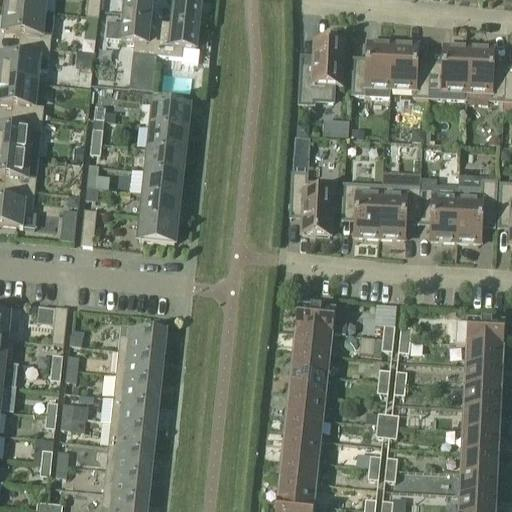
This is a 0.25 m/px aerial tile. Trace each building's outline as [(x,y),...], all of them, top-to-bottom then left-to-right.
[(5,0),(5,4),(7,5),(6,12),(44,16),(45,0),(5,0)] [(74,0),(72,19),(86,21),(99,22),(101,0),(74,0)] [(156,60),(157,60),(160,34),(148,33),(151,8),(139,7),(139,3),(123,1),(121,20),(125,20),(122,46),(134,48),(133,58),(156,60)] [(175,10),(172,35),(160,34),(157,60),(181,63),(182,53),(195,54),(198,28),(201,29),(204,9),(187,8),(187,12),(175,10)] [(3,36),(26,39),(25,50),(50,53),(51,40),(53,17),(44,16),(6,12),(5,20),(3,20),(2,33),(4,33),(3,36)] [(314,69),(301,69),(299,109),(314,110),(314,106),(333,107),(334,90),(340,90),(342,47),(315,46),(314,69)] [(367,100),(367,94),(390,94),(392,49),(367,48),(366,72),(353,71),(352,99),(367,100)] [(413,102),(428,103),(429,75),(416,74),(417,50),(392,49),(390,94),(413,95),(413,102)] [(0,84),(36,88),(37,74),(48,75),(50,53),(25,50),(23,62),(1,60),(1,63),(0,63),(0,84)] [(442,75),(429,75),(428,103),(466,104),(468,53),(443,52),(442,75)] [(493,54),(468,53),(466,104),(468,104),(468,108),(488,109),(488,105),(503,106),(505,78),(492,78),(493,54)] [(156,60),(133,58),(129,94),(153,96),(156,60)] [(511,78),(505,78),(503,106),(511,106),(511,78)] [(0,108),(18,110),(17,122),(42,125),(44,112),(34,110),(36,88),(0,84),(0,108)] [(189,111),(154,107),(151,131),(186,135),(189,111)] [(94,124),(104,126),(105,113),(95,112),(94,124)] [(0,156),(38,161),(42,125),(17,122),(16,134),(0,132),(0,156)] [(151,131),(149,153),(184,157),(186,135),(151,131)] [(103,135),(93,134),(91,147),(101,148),(103,135)] [(90,160),(100,161),(101,148),(91,147),(90,160)] [(149,153),(146,176),(181,180),(184,157),(149,153)] [(0,180),(11,182),(9,194),(35,196),(38,161),(0,156),(0,180)] [(383,184),(420,186),(420,177),(384,175),(383,184)] [(146,176),(144,198),(179,202),(181,180),(146,176)] [(307,179),(292,178),(290,214),(303,215),(302,239),(329,240),(331,197),(325,197),(325,188),(306,187),(307,179)] [(88,180),(86,192),(96,193),(98,181),(88,180)] [(481,224),(494,224),(496,197),(496,186),(482,186),(482,194),(458,193),(457,203),(455,246),(480,248),(481,224)] [(355,217),(354,241),(379,243),(381,191),(344,189),(342,217),(355,217)] [(511,189),(500,189),(498,225),(511,225),(510,249),(511,249),(511,189)] [(420,193),(381,191),(379,243),(404,244),(405,220),(418,221),(420,193)] [(85,205),(95,206),(96,193),(86,192),(85,205)] [(434,194),(420,193),(418,221),(431,221),(430,245),(455,246),(457,203),(434,202),(434,194)] [(32,218),(35,196),(9,194),(8,206),(0,204),(0,229),(21,232),(22,217),(32,218)] [(141,221),(176,225),(179,202),(144,198),(141,221)] [(80,250),(92,252),(96,216),(84,215),(80,250)] [(174,248),(176,225),(141,221),(139,244),(174,248)] [(64,350),(64,349),(68,313),(55,312),(51,349),(64,350)] [(310,313),(298,312),(296,334),(331,338),(334,316),(321,314),(310,313)] [(11,319),(0,317),(0,342),(8,344),(11,319)] [(467,326),(466,349),(502,351),(503,328),(491,327),(480,326),(480,327),(467,326)] [(393,345),(395,331),(384,330),(382,344),(393,345)] [(121,331),(118,356),(162,360),(165,336),(121,331)] [(410,346),(411,333),(400,332),(399,346),(410,346)] [(331,339),(331,338),(296,334),(296,335),(294,355),(329,359),(331,339)] [(70,340),(69,351),(81,352),(82,341),(70,340)] [(0,366),(6,368),(8,344),(0,342),(0,366)] [(381,355),(392,356),(393,345),(382,344),(381,355)] [(398,357),(409,358),(410,346),(399,346),(398,357)] [(466,350),(467,350),(466,370),(501,372),(502,351),(466,349),(466,350)] [(292,377),(326,381),(329,359),(294,355),(292,377)] [(118,356),(116,380),(159,384),(162,360),(118,356)] [(63,361),(53,360),(51,372),(61,373),(63,361)] [(79,362),(68,361),(67,374),(77,375),(79,362)] [(0,391),(3,392),(17,393),(20,369),(6,368),(0,366),(0,391)] [(501,372),(466,370),(465,392),(500,394),(501,372)] [(50,385),(60,386),(61,373),(51,372),(50,385)] [(65,387),(76,388),(77,375),(67,374),(65,387)] [(379,375),(378,386),(389,387),(390,376),(379,375)] [(289,398),(324,402),(326,381),(292,377),(289,398)] [(396,377),(395,388),(406,389),(407,378),(396,377)] [(116,380),(113,403),(157,408),(159,384),(116,380)] [(377,398),(388,399),(389,387),(378,386),(377,398)] [(405,400),(406,389),(395,388),(394,399),(405,400)] [(500,394),(465,392),(464,413),(499,415),(500,394)] [(287,420),(322,424),(324,402),(289,398),(287,420)] [(157,408),(113,403),(110,427),(154,432),(157,408)] [(47,408),(46,421),(56,422),(57,409),(47,408)] [(63,409),(62,422),(72,423),(74,410),(63,409)] [(499,415),(464,413),(463,435),(498,437),(499,415)] [(378,418),(377,430),(387,431),(388,419),(378,418)] [(388,419),(387,431),(397,432),(399,421),(388,419)] [(285,442),(319,445),(322,424),(287,420),(285,442)] [(45,433),(55,434),(56,422),(46,421),(45,433)] [(60,435),(71,436),(72,423),(62,422),(60,435)] [(154,432),(110,427),(108,451),(152,456),(154,432)] [(386,442),(387,431),(377,430),(375,441),(386,442)] [(386,442),(396,444),(397,432),(387,431),(386,442)] [(498,437),(463,435),(462,456),(497,458),(498,437)] [(285,442),(282,463),(317,467),(319,445),(285,442)] [(152,456),(108,451),(105,475),(149,480),(152,456)] [(52,456),(42,455),(41,468),(51,469),(52,456)] [(462,456),(461,478),(496,479),(497,458),(462,456)] [(58,457),(57,470),(67,471),(68,457),(58,457)] [(381,462),(369,461),(368,472),(379,474),(381,462)] [(282,463),(280,485),(315,488),(317,467),(282,463)] [(386,463),(385,474),(396,475),(398,464),(386,463)] [(40,481),(50,482),(51,469),(41,468),(40,481)] [(56,483),(66,484),(67,471),(57,470),(56,483)] [(367,484),(378,485),(379,474),(368,472),(367,484)] [(395,487),(396,475),(385,474),(384,486),(395,487)] [(103,499),(147,503),(149,480),(105,475),(103,499)] [(495,501),(496,479),(461,478),(460,499),(495,501)] [(277,505),(277,506),(313,509),(315,488),(280,485),(278,505),(277,505)] [(101,511),(145,511),(147,503),(103,499),(101,511)] [(494,511),(495,501),(460,499),(459,511),(494,511)]
